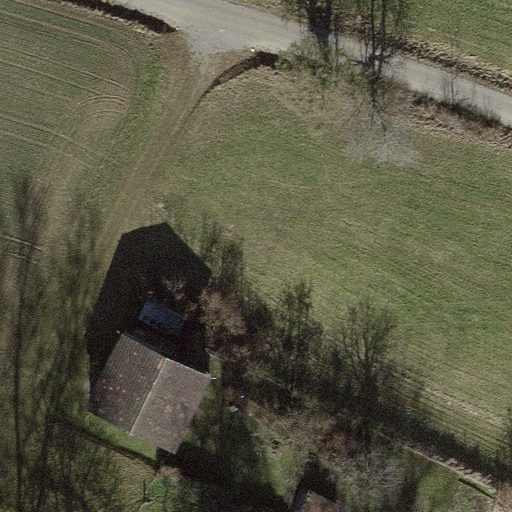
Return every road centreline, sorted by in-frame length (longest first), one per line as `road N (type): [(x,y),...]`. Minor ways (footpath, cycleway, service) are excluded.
road 1 (track): [(220,17),(0,509)]
road 2 (track): [(511,118),(220,17)]
